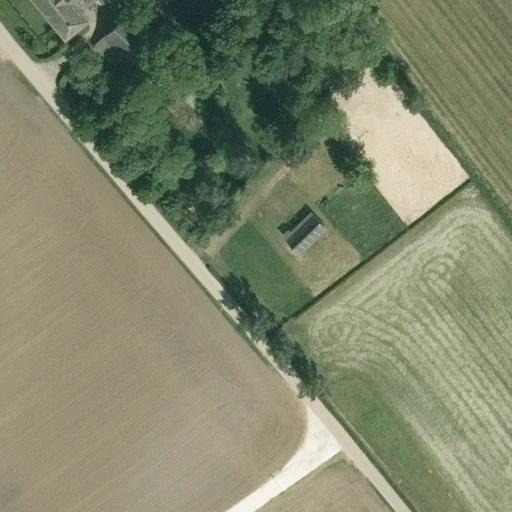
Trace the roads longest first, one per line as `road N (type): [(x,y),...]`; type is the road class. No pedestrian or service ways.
road 1 (track): [(404,511),(0,36)]
road 2 (track): [(227,511),(338,433)]
